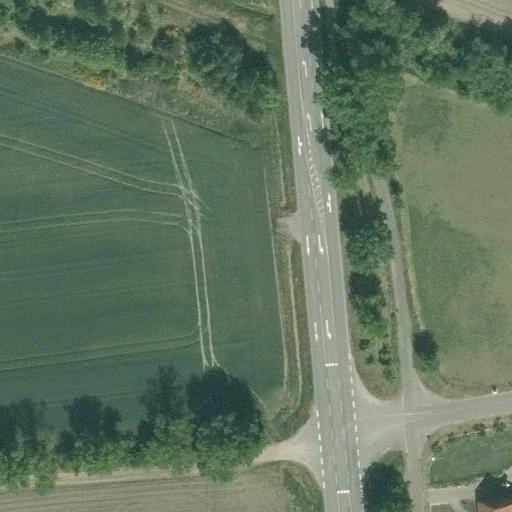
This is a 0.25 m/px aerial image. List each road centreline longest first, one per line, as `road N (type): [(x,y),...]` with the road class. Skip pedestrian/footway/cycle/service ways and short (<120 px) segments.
road 1 (tertiary): [(300,0),(339,437)]
road 2 (track): [(0,484),(273,454),(339,437)]
